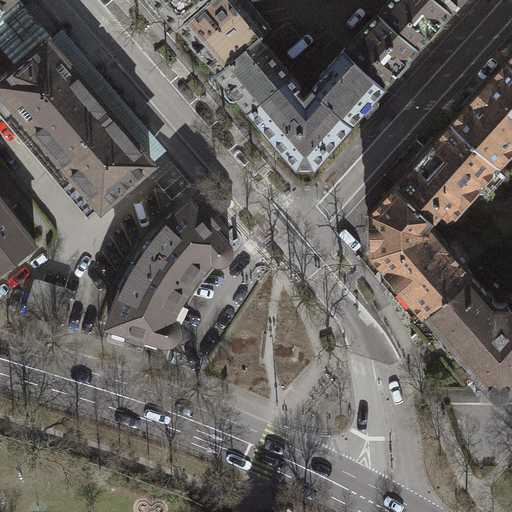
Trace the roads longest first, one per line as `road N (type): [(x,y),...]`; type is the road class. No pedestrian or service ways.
road 1 (primary): [(0,358),(200,423),(381,508)]
road 2 (residential): [(508,0),(294,239)]
road 3 (residential): [(294,239),(85,0)]
road 4 (residential): [(381,508),(389,438),(373,360),(340,289),(294,239)]
